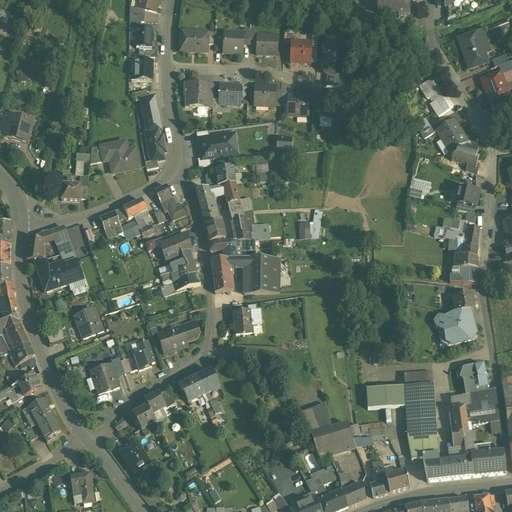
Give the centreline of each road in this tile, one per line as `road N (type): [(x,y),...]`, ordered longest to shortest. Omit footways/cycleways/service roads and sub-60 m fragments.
road 1 (residential): [(510,484),(481,287),(492,151),(435,54),(426,0)]
road 2 (residential): [(174,168),(184,175),(197,221),(207,342),(202,354),(86,438)]
road 3 (secondary): [(19,224),(18,282),(86,438)]
road 4 (residential): [(174,168),(122,203),(19,224)]
road 5 (residential): [(164,67),(256,68),(318,85)]
